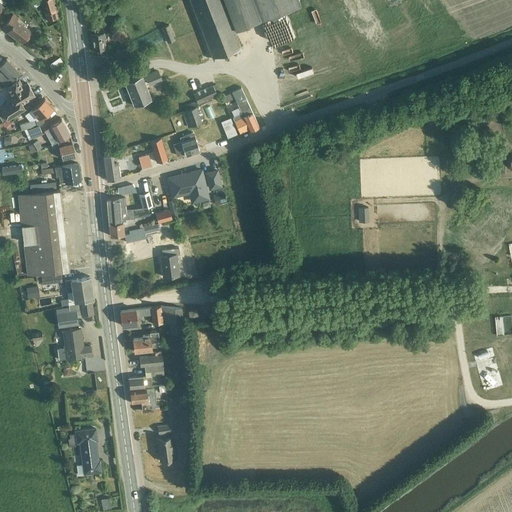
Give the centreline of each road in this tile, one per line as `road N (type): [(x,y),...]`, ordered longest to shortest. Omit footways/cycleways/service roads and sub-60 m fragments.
road 1 (residential): [(92,184),(237,144),(511,41)]
road 2 (secondary): [(133,511),(92,184)]
